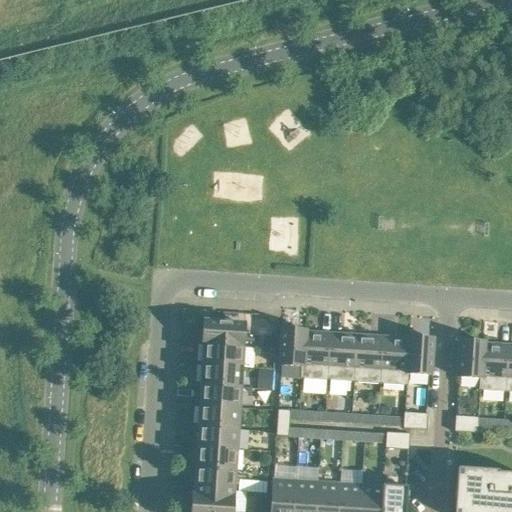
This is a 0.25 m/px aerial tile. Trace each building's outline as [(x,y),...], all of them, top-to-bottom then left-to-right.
[(202,344),(243,347),(244,325),(203,322),(202,344)] [(303,379),(306,333),(306,331),(281,329),(279,366),(301,368),(300,379),(303,379)] [(328,381),(330,337),(320,336),(320,334),(306,333),(303,379),(328,381)] [(354,382),(357,336),(341,335),(341,338),(330,337),(328,381),(354,382)] [(381,384),(384,340),(373,340),(373,338),(357,336),(354,382),(381,384)] [(265,337),(264,347),(274,348),(275,337),(265,337)] [(430,376),(433,339),(408,338),(408,340),(405,386),(408,386),(409,375),(430,376)] [(405,386),(408,340),(394,339),(393,341),(384,340),(381,384),(405,386)] [(481,391),(484,345),(484,343),(460,341),(457,378),(479,379),(478,390),(481,391)] [(202,344),(202,345),(204,346),(202,365),(241,367),(252,368),(253,347),(243,347),(202,344)] [(506,392),(509,349),(499,348),(499,346),(484,345),(481,391),(506,392)] [(240,388),(241,367),(202,365),(201,386),(240,388)] [(274,370),(259,369),(257,389),(272,390),(274,370)] [(239,409),(240,388),(201,386),(200,406),(239,409)] [(237,429),(239,409),(200,406),(198,427),(237,429)] [(277,423),(289,424),(290,411),(278,410),(277,423)] [(325,423),(325,414),(313,413),(312,422),(325,423)] [(404,413),(403,429),(426,430),(427,415),(404,413)] [(325,414),(325,423),(338,423),(338,414),(325,414)] [(378,426),(378,417),(365,416),(365,425),(378,426)] [(479,418),(455,416),(454,432),(478,434),(479,418)] [(378,417),(378,426),(391,427),(391,418),(378,417)] [(504,430),(504,421),(491,420),(491,429),(504,430)] [(288,437),(289,424),(277,423),(276,436),(288,437)] [(236,450),(237,429),(198,427),(197,447),(236,450)] [(320,439),(321,430),(308,429),(307,438),(320,439)] [(333,440),(334,431),(321,430),(320,439),(333,440)] [(364,442),(365,433),(352,432),(351,441),(364,442)] [(377,443),(378,434),(365,433),(364,442),(377,443)] [(385,449),(409,450),(410,435),(386,433),(385,449)] [(234,471),(236,450),(197,447),(196,468),(234,471)] [(233,491),(234,471),(196,468),(194,489),(233,491)] [(511,511),(511,482),(511,483),(500,482),(490,482),(476,481),(476,472),(483,472),(483,471),(457,469),(453,511),(511,511)] [(290,511),(293,482),(272,481),(270,511),(290,511)] [(313,511),(315,484),(293,482),(290,511),(313,511)] [(335,511),(337,485),(315,484),(313,511),(335,511)] [(357,511),(360,487),(337,485),(335,511),(357,511)] [(405,511),(407,488),(382,486),(382,488),(380,511),(405,511)] [(380,511),(382,488),(360,487),(357,511),(380,511)] [(244,511),(246,492),(233,491),(194,489),(194,494),(192,494),(191,509),(231,511),(233,511),(244,511)] [(266,511),(266,500),(256,499),(256,511),(266,511)]
